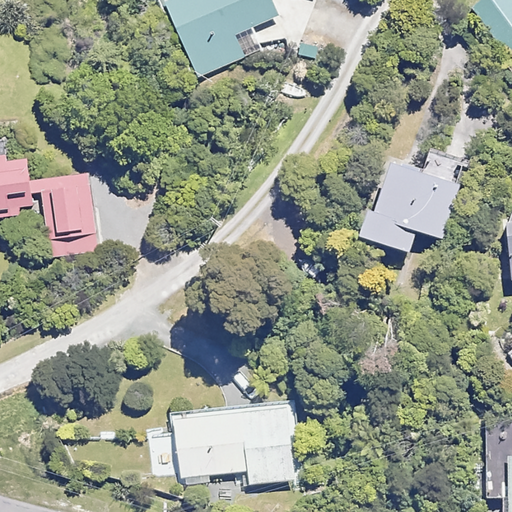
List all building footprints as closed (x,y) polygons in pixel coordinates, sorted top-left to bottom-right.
[(274,17),(266,0),(156,0),(193,79),(257,50),(248,29),(274,17)] [(511,51),(511,1),(511,0),(480,0),(468,10),(505,57),(511,51)] [(22,156),(8,157),(6,126),(0,126),(0,214),(26,212),(25,195),(40,193),(47,258),(94,252),(86,175),(24,181),(22,156)] [(461,163),(427,153),(420,176),(379,163),(364,211),(358,209),(350,236),(405,253),(412,230),(439,238),(461,163)] [(511,207),(498,209),(506,281),(511,279),(511,207)] [(292,481),(285,405),(166,415),(168,431),(146,433),(150,478),(175,475),(176,485),(201,483),(200,476),(243,472),(245,485),(292,481)]
